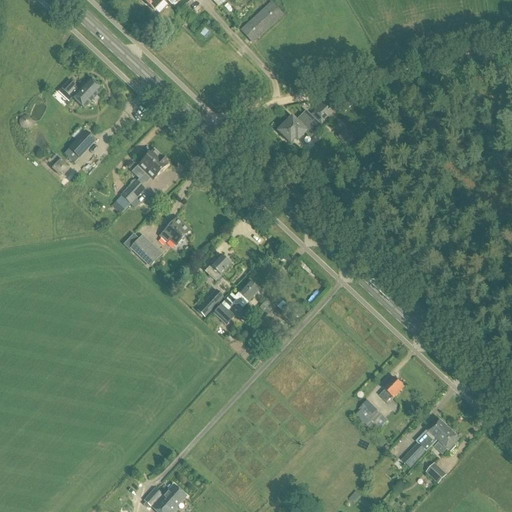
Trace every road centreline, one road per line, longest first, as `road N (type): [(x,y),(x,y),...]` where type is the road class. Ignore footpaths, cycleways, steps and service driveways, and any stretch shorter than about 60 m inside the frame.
road 1 (primary): [(511,419),(63,0)]
road 2 (track): [(203,128),(214,117),(511,39)]
